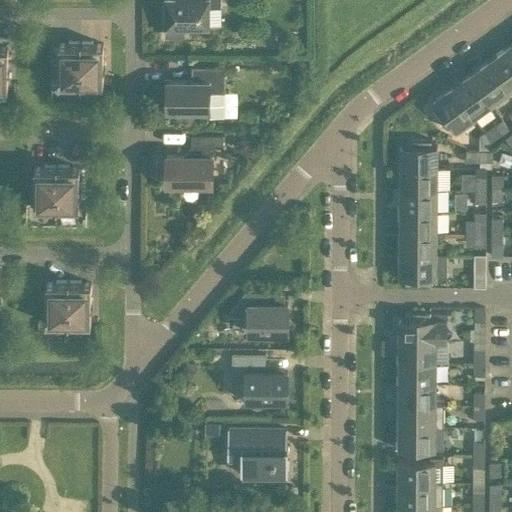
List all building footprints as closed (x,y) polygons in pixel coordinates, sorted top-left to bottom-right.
[(166,0),(167,34),(183,34),(183,24),(208,24),(209,7),(221,7),(220,0),(166,0)] [(58,42),(58,82),(81,83),(81,40),(69,40),(69,43),(58,42)] [(81,40),(81,83),(103,83),(104,43),(93,43),(93,40),(81,40)] [(0,86),(8,86),(8,46),(0,46),(0,86)] [(511,58),(504,48),(487,60),(508,91),(511,87),(511,58)] [(295,63),(295,68),(298,71),(303,71),(306,68),(306,64),(303,60),(298,60),(295,63)] [(487,60),(469,73),(491,103),(508,91),(487,60)] [(166,79),(166,109),(210,110),(210,115),(225,115),(225,66),(192,65),(192,80),(166,79)] [(469,73),(451,86),(473,116),(491,103),(469,73)] [(437,104),(432,107),(447,127),(452,124),(455,129),(473,116),(451,86),(433,99),(437,104)] [(502,119),(485,131),(486,133),(491,140),(508,127),(502,119)] [(480,135),(479,149),(486,149),(492,149),(492,144),(489,141),(491,140),(486,133),(485,131),(480,135)] [(166,154),(166,182),(212,183),(213,154),(210,154),(210,146),(223,146),(224,134),(192,134),(192,146),(183,154),(166,154)] [(400,144),(400,167),(437,167),(437,144),(431,144),(431,139),(406,138),(406,144),(400,144)] [(466,149),(466,160),(479,160),(479,149),(472,149),(466,149)] [(479,149),(479,160),(486,160),(489,160),(492,160),(492,149),(486,149),(479,149)] [(34,166),(34,206),(56,206),(56,192),(57,164),(44,164),(44,166),(34,166)] [(56,192),(56,206),(79,206),(79,166),(69,166),(69,164),(57,164),(56,192)] [(400,167),(400,188),(433,188),(437,188),(437,167),(400,167)] [(492,173),(492,186),(502,186),(502,173),(492,173)] [(476,176),(475,189),(479,189),(486,189),(486,176),(476,176)] [(492,186),(492,199),(502,199),(502,186),(492,186)] [(400,188),(400,210),(437,210),(437,188),(433,188),(400,188)] [(475,189),(475,202),(486,202),(486,189),(479,189),(475,189)] [(400,210),(400,231),(418,232),(437,232),(437,210),(400,210)] [(492,217),(492,230),(502,230),(502,217),(492,217)] [(475,219),(475,232),(484,232),(486,232),(486,219),(475,219)] [(492,230),(492,242),(502,243),(502,230),(492,230)] [(400,231),(400,253),(414,253),(437,253),(437,232),(418,232),(400,231)] [(475,232),(475,245),(486,245),(486,232),(484,232),(475,232)] [(400,253),(399,276),(405,276),(405,281),(430,282),(430,276),(437,276),(447,276),(447,253),(437,253),(414,253),(400,253)] [(475,274),(475,287),(485,287),(485,274),(475,274)] [(46,282),(46,321),(68,322),(69,281),(69,279),(56,279),(56,282),(46,282)] [(69,281),(68,322),(91,322),(91,282),(81,282),(81,280),(69,279),(69,281)] [(245,290),(227,315),(248,315),(248,331),(260,331),(260,333),(261,333),(261,334),(262,334),(264,335),(266,335),(267,336),(268,336),(271,335),(272,335),(273,335),(274,335),(275,334),(276,333),(276,331),(288,331),(288,302),(269,302),(269,290),(245,290)] [(475,306),(474,327),(485,327),(485,306),(475,306)] [(399,316),(399,339),(436,339),(447,339),(448,311),(430,311),(405,310),(405,316),(399,316)] [(399,339),(399,360),(427,360),(436,361),(436,339),(399,339)] [(474,339),(474,361),(485,361),(485,339),(474,339)] [(233,353),(233,374),(245,374),(245,399),(250,399),(250,403),(250,404),(253,407),(257,408),(260,408),(262,407),(264,405),(266,403),(266,399),(288,399),(288,371),(265,370),(265,353),(233,353)] [(399,360),(399,382),(436,382),(436,361),(427,360),(399,360)] [(474,361),(474,374),(485,374),(485,361),(474,361)] [(399,382),(398,403),(436,404),(436,382),(399,382)] [(474,391),(474,404),(484,404),(484,391),(474,391)] [(398,403),(398,425),(443,425),(444,404),(436,404),(398,403)] [(474,404),(474,417),(484,417),(484,404),(474,404)] [(205,424),(205,434),(219,434),(219,424),(205,424)] [(398,425),(398,448),(435,448),(443,448),(443,425),(398,425)] [(228,427),(228,454),(241,455),(241,472),(288,472),(288,452),(287,452),(287,427),(228,427)] [(474,440),(474,453),(484,453),(484,440),(474,440)] [(474,453),(474,466),(484,466),(484,454),(484,453),(474,453)] [(398,459),(398,482),(410,482),(435,482),(443,482),(443,458),(430,458),(430,459),(398,459)] [(490,461),(490,474),(500,474),(500,461),(490,461)] [(398,482),(398,503),(443,504),(443,482),(435,482),(410,482),(398,482)] [(473,491),(473,504),(482,504),(484,504),(484,491),(473,491)] [(490,491),(490,504),(500,504),(500,491),(490,491)] [(398,503),(397,511),(442,511),(443,504),(398,503)]
